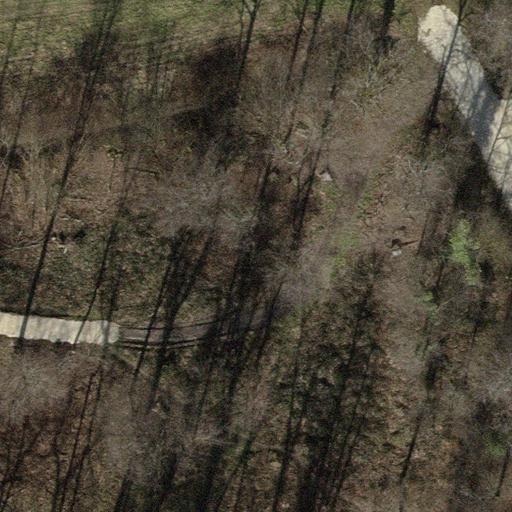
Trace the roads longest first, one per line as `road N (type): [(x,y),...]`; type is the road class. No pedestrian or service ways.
road 1 (track): [(0,41),(277,0)]
road 2 (track): [(441,0),(511,142)]
